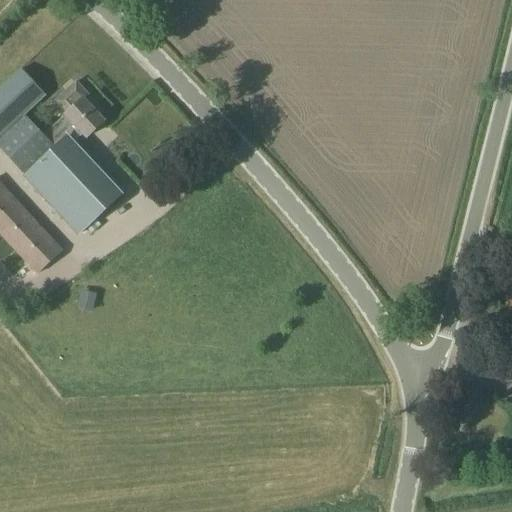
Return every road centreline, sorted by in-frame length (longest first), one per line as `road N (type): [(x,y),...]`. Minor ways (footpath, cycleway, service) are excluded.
road 1 (tertiary): [(425,384),(173,81),(89,0)]
road 2 (unclassified): [(425,384),(511,62)]
road 3 (tertiary): [(400,511),(425,384)]
